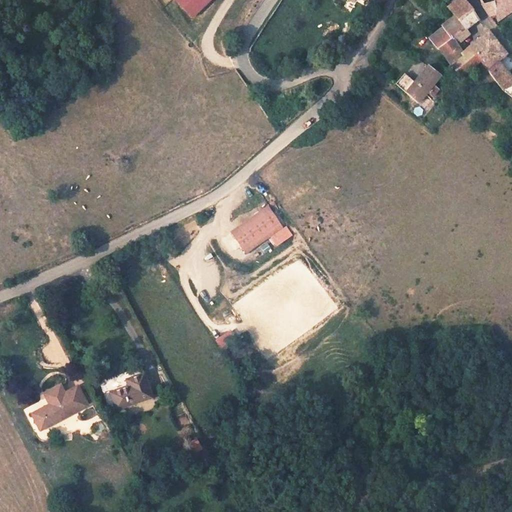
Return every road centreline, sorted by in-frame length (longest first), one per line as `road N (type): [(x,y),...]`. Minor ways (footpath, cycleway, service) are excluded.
road 1 (tertiary): [(0,296),(229,188),(327,106),(341,88),(338,70)]
road 2 (tertiary): [(511,457),(337,511)]
road 3 (tertiary): [(338,70),(290,85),(256,82),(240,58),(243,39),(270,0)]
